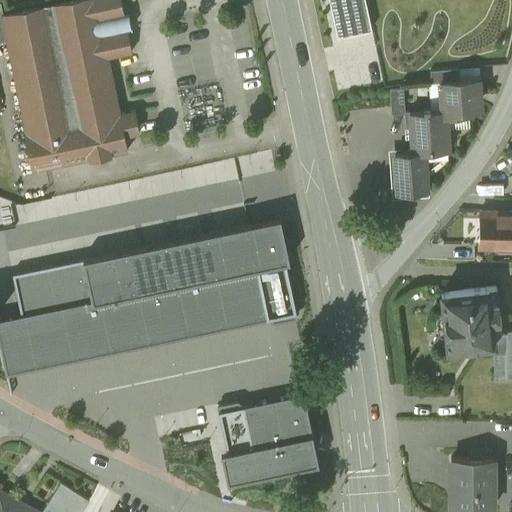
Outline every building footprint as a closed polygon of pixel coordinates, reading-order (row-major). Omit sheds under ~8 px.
[(67,0),(3,13),(1,14),(7,40),(26,132),(24,132),(32,169),(46,166),(89,158),(111,154),(111,153),(128,149),(125,135),(139,132),(135,109),(120,112),(108,56),(132,51),(129,40),(127,29),(124,29),(122,21),(121,14),(124,13),(121,0),(67,0)] [(337,36),(372,28),(371,26),(367,27),(361,0),(334,0),(341,33),(337,34),(337,36)] [(129,12),(124,13),(121,14),(122,21),(124,29),(127,29),(132,28),(129,12)] [(477,66),(459,68),(460,79),(478,78),(477,66)] [(459,68),(430,70),(431,83),(440,82),(440,81),(460,79),(459,68)] [(460,79),(440,81),(440,82),(442,108),(446,108),(446,114),(469,112),(468,108),(475,108),(475,95),(479,95),(478,78),(460,79)] [(401,87),(389,88),(391,114),(403,113),(401,87)] [(412,150),(448,150),(446,114),(446,108),(442,108),(410,110),(411,127),(410,127),(411,138),(412,150)] [(448,150),(412,150),(394,151),(397,191),(426,189),(425,170),(448,153),(448,150)] [(511,211),(481,211),(481,210),(480,210),(479,246),(480,246),(480,245),(511,245),(511,211)] [(280,217),(259,221),(260,225),(260,229),(278,225),(285,261),(289,260),(282,224),(280,217)] [(86,258),(83,258),(91,299),(92,302),(285,261),(278,225),(260,229),(260,225),(259,221),(249,224),(248,224),(237,226),(226,228),(215,231),(209,232),(202,233),(191,236),(180,238),(174,239),(166,241),(156,243),(145,245),(142,246),(128,249),(117,251),(96,256),(86,258)] [(13,273),(21,314),(91,299),(83,258),(75,260),(65,262),(54,264),(43,267),(33,269),(22,271),(13,273)] [(0,318),(0,344),(6,373),(273,317),(274,322),(295,318),(297,317),(285,261),(92,302),(91,299),(21,314),(0,318)] [(488,286),(441,291),(443,312),(439,312),(436,317),(437,330),(442,333),(445,333),(447,347),(494,342),(493,331),(492,319),(500,319),(496,285),(488,286)] [(511,329),(507,329),(507,331),(493,331),(494,342),(494,354),(506,354),(506,378),(511,378),(511,329)] [(221,452),(227,481),(318,462),(315,449),(303,391),(297,392),(244,404),(237,399),(217,404),(221,422),(227,450),(221,452)] [(493,457),(450,457),(450,506),(493,507),(493,506),(489,506),(489,483),(493,483),(493,457)] [(80,511),(89,499),(61,480),(41,511),(80,511)] [(29,503),(15,496),(14,497),(0,489),(0,511),(41,511),(28,504),(29,503)]
